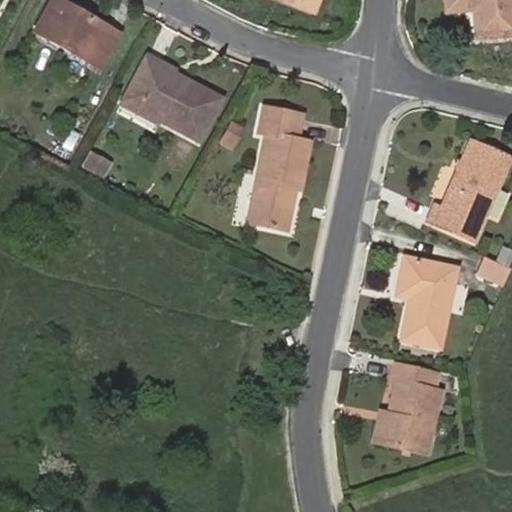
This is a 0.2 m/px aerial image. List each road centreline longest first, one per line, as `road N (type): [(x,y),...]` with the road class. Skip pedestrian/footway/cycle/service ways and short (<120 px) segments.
road 1 (residential): [(373,74),(305,422),(316,511)]
road 2 (residential): [(165,0),(229,34),(373,74)]
road 3 (residential): [(373,74),(511,105)]
